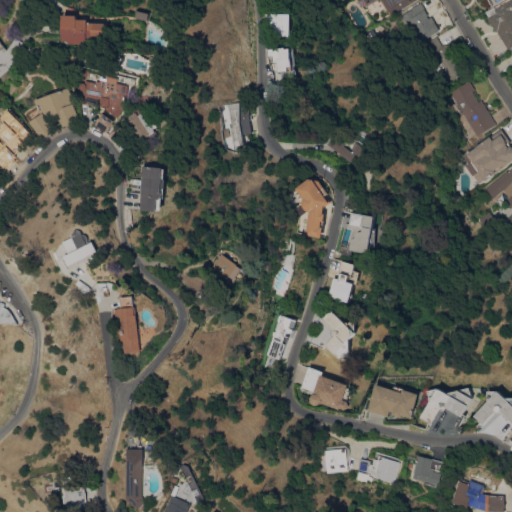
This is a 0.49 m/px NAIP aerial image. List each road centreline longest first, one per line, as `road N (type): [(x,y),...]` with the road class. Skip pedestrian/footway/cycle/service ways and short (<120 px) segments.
road 1 (residential): [(113,511),(106,498),(136,391),(189,318),(126,243),(128,177),(124,159),(104,142),(84,136),(61,144),(0,198),(35,322),(27,411),(0,440)]
road 2 (residential): [(511,454),(494,442),(432,444),(301,415),(287,390),(347,204),(342,183),(280,155),(264,129),(251,0)]
